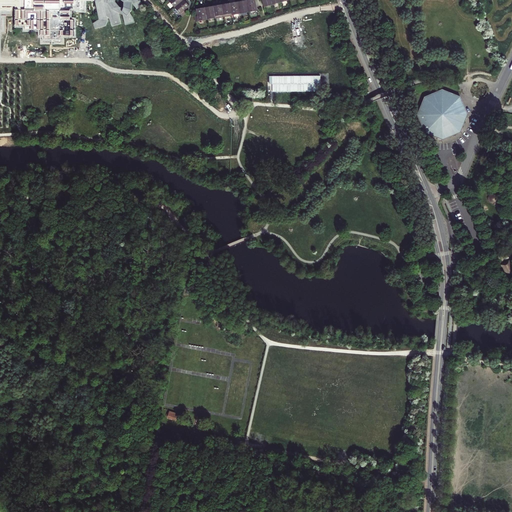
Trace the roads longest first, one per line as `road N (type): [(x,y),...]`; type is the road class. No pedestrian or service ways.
road 1 (secondary): [(432,511),(449,271),(430,194)]
road 2 (secondary): [(422,197),(442,275),(427,511)]
road 3 (secondary): [(342,0),(422,197)]
road 4 (secondary): [(430,194),(353,0)]
